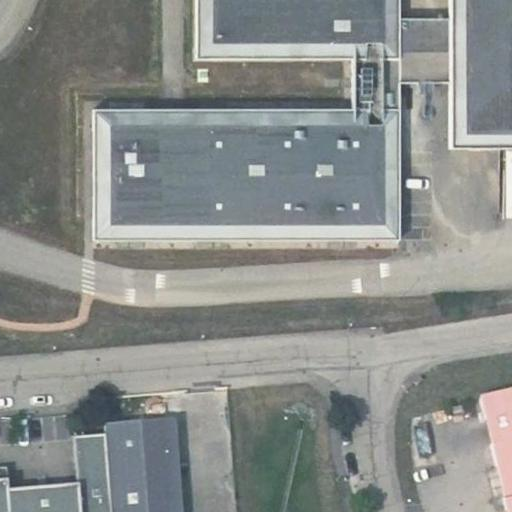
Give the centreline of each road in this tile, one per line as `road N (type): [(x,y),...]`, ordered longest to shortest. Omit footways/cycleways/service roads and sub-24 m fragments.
road 1 (unclassified): [(363,350),(0,388)]
road 2 (unclassified): [(363,350),(384,511)]
road 3 (unclassified): [(511,327),(363,350)]
